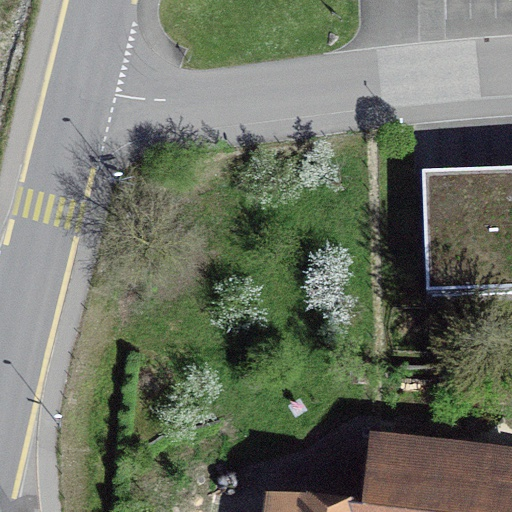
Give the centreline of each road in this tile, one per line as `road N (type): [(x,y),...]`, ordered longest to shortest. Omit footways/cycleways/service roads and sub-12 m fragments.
road 1 (residential): [(80,89),(223,104),(511,72)]
road 2 (unclassified): [(80,89),(14,344)]
